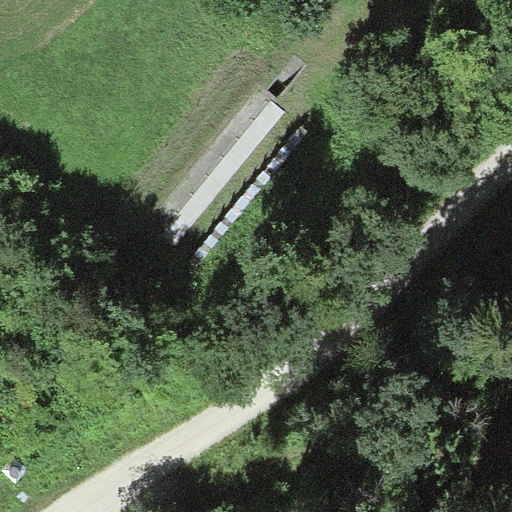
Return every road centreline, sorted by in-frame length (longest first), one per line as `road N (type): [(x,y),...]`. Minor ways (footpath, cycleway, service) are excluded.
road 1 (track): [(68,511),(241,403),(380,292),(511,148)]
road 2 (track): [(511,499),(453,458),(355,436),(191,483),(117,478)]
